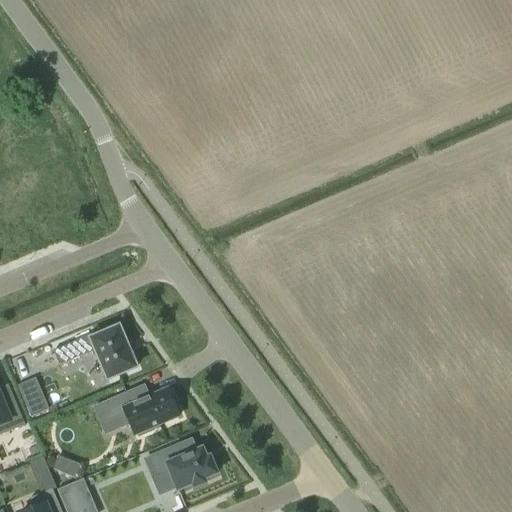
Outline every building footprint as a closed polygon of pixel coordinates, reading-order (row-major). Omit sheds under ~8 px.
[(59,367),(96,352),(109,381),(138,369),(120,327),(91,339),(90,337),(53,352),(59,367)] [(0,427),(9,424),(12,432),(25,427),(12,396),(4,400),(0,390),(0,427)] [(167,390),(130,406),(126,395),(105,405),(116,431),(129,425),(134,437),(138,436),(139,438),(154,432),(153,429),(179,418),(176,412),(180,411),(173,395),(170,396),(167,390)] [(179,493),(195,486),(196,490),(206,485),(205,482),(218,476),(211,460),(208,461),(204,452),(199,454),(194,443),(153,461),(161,480),(172,475),(179,493)] [(45,491),(60,487),(53,457),(38,461),(45,491)] [(83,480),(90,467),(68,457),(62,470),(83,480)] [(61,511),(52,491),(30,500),(34,510),(29,511),(61,511)] [(81,511),(74,494),(61,499),(66,511),(81,511)]
